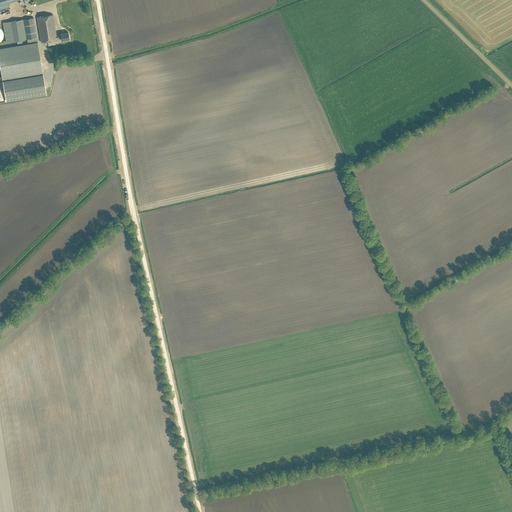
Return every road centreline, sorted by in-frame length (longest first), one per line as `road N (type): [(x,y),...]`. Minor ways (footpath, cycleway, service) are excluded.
road 1 (unclassified): [(199,511),(140,247),(97,0)]
road 2 (unclassified): [(511,85),(424,0)]
